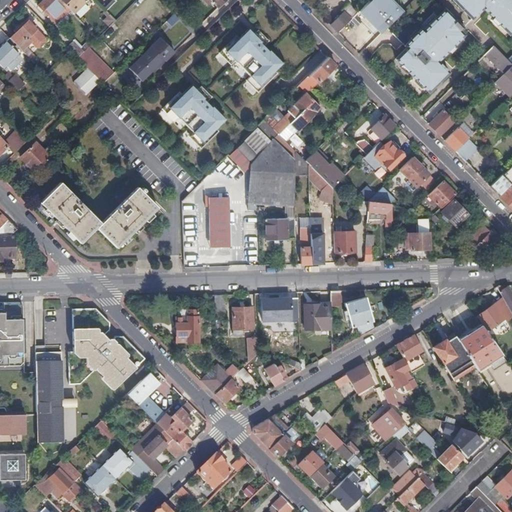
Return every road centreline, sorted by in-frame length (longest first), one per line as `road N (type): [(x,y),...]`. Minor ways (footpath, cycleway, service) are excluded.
road 1 (residential): [(88,284),(502,272)]
road 2 (residential): [(511,226),(288,0)]
road 3 (residential): [(229,426),(502,272)]
road 4 (residential): [(229,426),(88,284)]
road 5 (residential): [(88,284),(0,194)]
road 6 (residential): [(140,511),(229,426)]
road 7 (residential): [(315,511),(229,426)]
